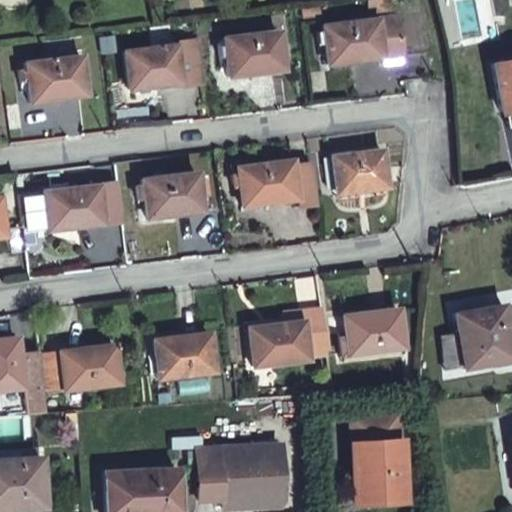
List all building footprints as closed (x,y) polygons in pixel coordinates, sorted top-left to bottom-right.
[(396,7),(395,0),(381,0),(383,8),(396,7)] [(328,61),(402,53),(397,14),(323,23),(328,61)] [(278,29),(224,36),(229,74),(282,68),(278,29)] [(179,81),(174,42),(125,48),(129,87),(179,81)] [(80,54),(26,61),(31,99),(85,93),(80,54)] [(511,59),(492,65),(503,113),(511,110),(511,59)] [(382,147),(331,154),(336,192),(386,186),(382,147)] [(317,201),(312,160),(292,163),(291,159),(236,165),(241,205),(296,198),(297,203),(317,201)] [(197,171),(141,178),(147,217),(202,210),(200,195),(211,194),(207,171),(197,172),(197,171)] [(96,184),(43,191),(48,229),(101,223),(100,220),(113,218),(111,198),(98,199),(96,184)] [(500,300),(453,309),(461,363),(509,355),(500,300)] [(299,319),(245,326),(250,364),(304,357),(304,352),(323,350),(318,305),(297,308),(299,319)] [(394,306),(339,313),(344,351),(400,344),(394,306)] [(205,331),(150,338),(155,377),(210,370),(205,331)] [(0,337),(0,389),(20,388),(16,337),(0,337)] [(56,353),(45,354),(49,390),(60,388),(63,389),(114,382),(109,344),(57,351),(56,353)] [(394,414),(351,417),(353,442),(350,443),(353,488),(363,488),(364,504),(405,501),(399,438),(397,438),(395,415),(394,414)] [(288,450),(227,459),(232,491),(233,501),(293,492),(288,450)] [(40,458),(0,463),(0,511),(18,511),(47,507),(40,458)] [(227,459),(203,463),(208,494),(232,491),(227,459)] [(182,465),(111,476),(115,511),(180,511),(188,511),(182,465)]
